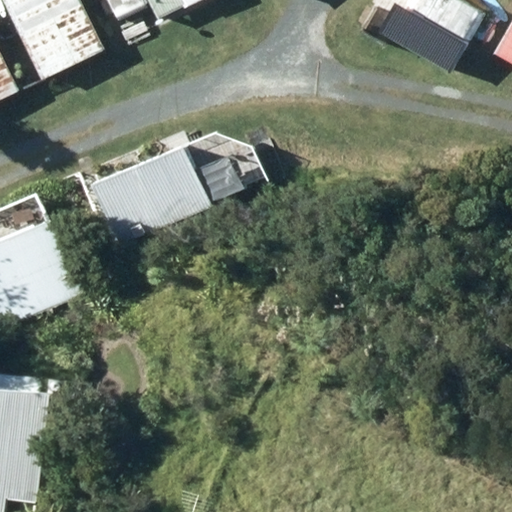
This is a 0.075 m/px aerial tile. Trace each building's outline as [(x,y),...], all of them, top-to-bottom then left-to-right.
[(88,0),(76,0),(30,23),(56,78),(113,50),(88,0)] [(386,45),(397,31),(448,69),(472,35),(485,44),(499,25),(464,0),(378,0),(360,26),(386,45)] [(511,1),(488,48),(511,60),(511,1)] [(0,26),(0,105),(31,89),(0,26)] [(202,150),(110,184),(132,243),(224,208),(202,150)] [(0,253),(0,282),(2,287),(0,287),(0,329),(94,290),(67,226),(0,253)] [(0,511),(17,511),(21,497),(43,501),(66,396),(8,384),(0,420),(0,511)]
